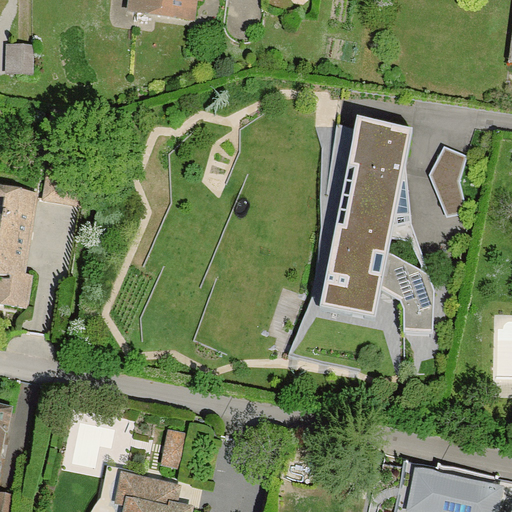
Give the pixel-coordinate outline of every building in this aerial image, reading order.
[(201,0),(127,0),(126,14),(198,23),(201,0)] [(32,47),(6,46),(6,74),(32,75),(32,47)] [(91,118),(50,112),(47,133),(87,139),(91,118)] [(416,138),(361,128),(325,314),(380,325),(385,296),(404,308),(408,315),(407,337),(435,337),(436,294),(431,279),(393,259),(416,138)] [(48,171),(43,200),(79,206),(84,177),(48,171)] [(36,198),(0,191),(0,307),(28,312),(34,278),(22,276),(36,198)] [(0,472),(11,407),(0,405),(0,472)] [(190,435),(168,431),(161,466),(183,471),(190,435)] [(502,511),(507,491),(416,473),(408,511),(502,511)] [(192,511),(193,508),(178,506),(181,486),(121,476),(115,507),(125,509),(123,511),(192,511)] [(9,511),(12,497),(0,495),(0,511),(9,511)]
